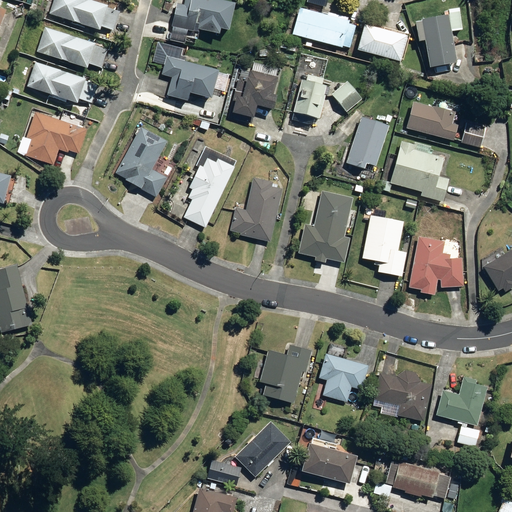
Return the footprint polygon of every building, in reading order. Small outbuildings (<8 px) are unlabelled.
[(56,15),(100,31),(102,27),(113,30),(120,12),(107,8),(107,7),(86,0),(46,0),(43,11),(56,15)] [(198,29),(220,34),(221,28),(230,30),(236,3),(220,0),(185,0),(185,5),(177,3),(172,26),(194,31),(196,23),(199,24),(198,29)] [(297,21),(293,34),(342,48),(343,46),(350,47),(356,26),(349,24),(349,21),(300,8),(297,21)] [(235,28),(243,30),(246,16),(238,14),(235,28)] [(425,41),(430,67),(458,63),(450,14),(416,21),(419,42),(425,41)] [(359,50),(401,62),(408,36),(366,24),(359,50)] [(38,51),(88,68),(90,64),(101,68),(107,49),(95,45),(95,44),(46,27),(38,51)] [(167,95),(188,101),(190,92),(212,98),(219,71),(167,57),(162,75),(172,77),(167,95)] [(28,86),(78,103),(79,99),(91,103),(97,85),(85,80),(36,63),(28,86)] [(229,117),(253,123),(257,105),(274,110),(278,96),(271,95),(272,91),(273,91),(277,77),(251,71),(249,79),(239,77),(229,117)] [(294,112),(320,118),(326,96),(324,95),(326,86),(322,84),(323,82),(331,84),(332,81),(308,75),(306,80),(302,80),(294,112)] [(332,93),(346,112),(362,99),(348,81),(332,93)] [(2,98),(10,100),(13,92),(5,89),(2,98)] [(407,128),(454,141),(458,126),(452,124),(455,111),(434,106),(433,107),(414,103),(407,128)] [(12,110),(4,108),(1,120),(9,122),(12,110)] [(25,155),(53,165),(59,149),(68,153),(69,150),(79,153),(88,130),(36,112),(27,137),(31,138),(25,155)] [(191,123),(199,126),(201,120),(194,117),(191,123)] [(347,163),(365,169),(367,164),(376,166),(389,127),(362,118),(347,163)] [(200,127),(208,130),(210,124),(202,120),(200,127)] [(462,142),(481,148),(487,128),(467,122),(462,142)] [(125,181),(157,198),(168,178),(152,169),(168,141),(142,126),(116,173),(126,179),(125,181)] [(0,135),(0,142),(7,144),(9,135),(1,133),(0,135)] [(422,196),(443,202),(450,179),(439,177),(444,158),(429,154),(431,147),(415,142),(411,156),(399,153),(391,182),(423,191),(422,196)] [(184,217),(206,228),(235,167),(219,159),(217,163),(207,159),(203,167),(200,166),(190,188),(193,189),(189,198),(193,199),(184,217)] [(0,202),(4,204),(11,176),(0,173),(0,202)] [(241,235),(270,242),(282,189),(272,187),(273,183),(253,178),(246,211),(236,208),(231,230),(241,233),(241,235)] [(381,190),(390,191),(391,183),(383,181),(381,190)] [(326,259),(345,263),(350,238),(345,237),(353,197),(322,191),(315,227),(305,225),(299,253),(316,257),(316,261),(325,263),(326,259)] [(378,272),(403,277),(407,253),(399,251),(404,222),(371,216),(363,259),(380,262),(378,272)] [(80,217),(71,217),(70,234),(79,234),(80,217)] [(421,292),(435,295),(438,279),(441,280),(442,288),(464,286),(461,258),(450,259),(451,255),(442,253),(445,242),(419,237),(410,287),(422,290),(421,292)] [(503,288),(506,292),(511,288),(511,250),(485,267),(500,291),(503,288)] [(0,327),(1,333),(32,325),(17,266),(0,269),(0,327)] [(264,395),(295,403),(303,372),(307,373),(312,351),(291,345),(288,356),(269,351),(261,382),(267,383),(264,395)] [(323,396),(347,402),(352,387),(362,390),(369,366),(326,354),(320,378),(327,380),(323,396)] [(397,416),(424,422),(432,385),(421,382),(421,381),(416,374),(405,371),(397,376),(397,378),(380,374),(374,399),(400,405),(397,416)] [(437,415),(478,426),(488,388),(476,384),(477,381),(464,378),(459,395),(444,391),(437,415)] [(236,457),(256,477),(291,442),(271,422),(236,457)] [(458,443),(475,447),(480,431),(462,426),(458,443)] [(302,472),(350,484),(358,457),(310,444),(302,472)] [(207,478),(237,486),(241,468),(212,461),(207,478)] [(434,496),(445,499),(451,477),(439,474),(439,473),(400,462),(399,464),(392,462),(386,483),(393,485),(393,488),(406,491),(405,493),(421,497),(422,495),(433,498),(434,496)] [(368,466),(358,464),(354,481),(365,483),(368,466)] [(381,496),(389,497),(391,486),(384,485),(381,496)] [(193,511),(233,511),(237,498),(200,488),(193,511)] [(511,511),(511,502),(505,499),(498,511),(511,511)]
